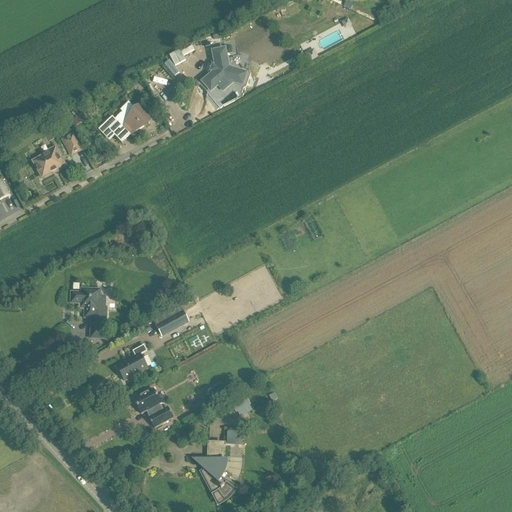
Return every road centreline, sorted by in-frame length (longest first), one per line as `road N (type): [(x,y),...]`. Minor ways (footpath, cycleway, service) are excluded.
road 1 (residential): [(0,225),(185,123)]
road 2 (unclassified): [(111,511),(0,392)]
